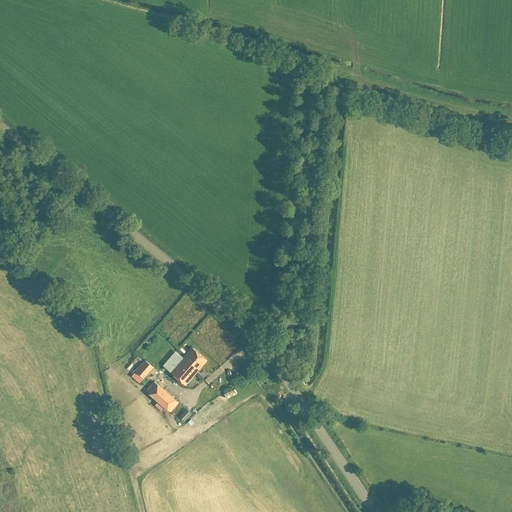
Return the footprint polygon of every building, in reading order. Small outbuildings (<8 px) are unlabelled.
[(304,329),(305,318),(284,316),(282,327),(304,329)] [(185,386),(207,361),(192,348),(170,372),(185,386)] [(153,367),(145,360),(136,371),(144,378),(153,367)] [(153,381),(146,391),(171,413),(179,404),(153,381)] [(179,417),(184,421),(191,413),(187,409),(179,417)]
